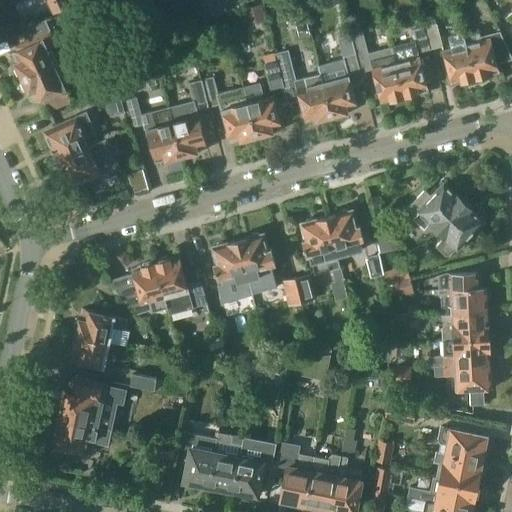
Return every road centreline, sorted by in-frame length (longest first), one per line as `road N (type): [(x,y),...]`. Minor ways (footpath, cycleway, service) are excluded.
road 1 (residential): [(31,249),(511,123)]
road 2 (residential): [(0,408),(31,249)]
